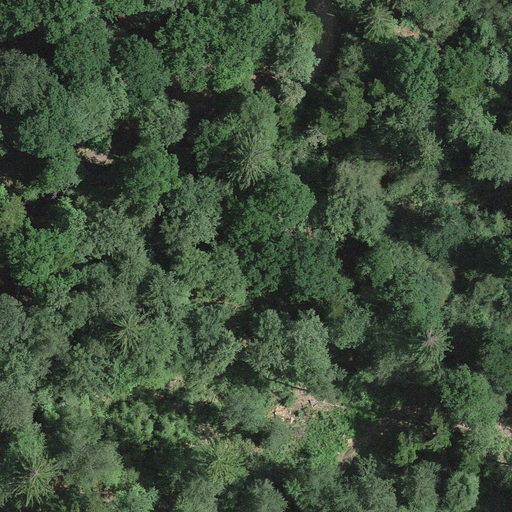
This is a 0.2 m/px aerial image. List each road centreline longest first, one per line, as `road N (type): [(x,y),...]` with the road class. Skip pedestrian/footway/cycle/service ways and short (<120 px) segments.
road 1 (track): [(42,215),(144,216),(236,229),(328,216),(390,160),(421,72),(416,0)]
road 2 (track): [(320,0),(324,43),(305,78),(281,87),(196,89),(112,109),(0,174)]
road 3 (track): [(196,89),(95,157),(0,268)]
